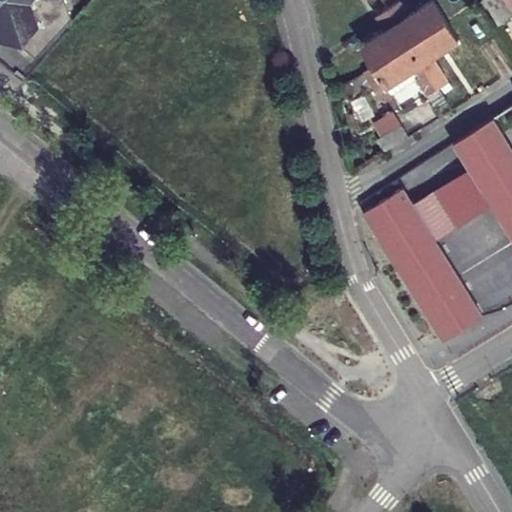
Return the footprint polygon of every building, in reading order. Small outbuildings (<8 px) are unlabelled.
[(5,0),(0,6),(0,37),(2,44),(28,47),(44,59),(78,18),(70,0),(5,0)] [(134,0),(106,31),(146,68),(207,0),(134,0)] [(401,0),(396,0),(388,6),(409,39),(445,17),(434,0),(430,0),(407,14),(404,9),(407,8),(401,0)] [(361,43),(373,62),(409,39),(388,6),(374,14),(380,24),(382,23),(385,28),(361,43)] [(445,17),(409,39),(439,87),(452,80),(442,63),(439,65),(434,55),(459,39),(445,17)] [(127,77),(139,66),(108,34),(96,45),(127,77)] [(428,94),(439,87),(409,39),(373,62),(387,85),(414,68),(420,78),(418,78),(428,94)] [(390,107),(369,121),(384,145),(406,132),(390,107)] [(494,117),(455,143),(466,160),(505,135),(494,117)] [(511,192),(511,146),(505,135),(466,160),(493,204),(511,192)] [(401,188),(363,212),(443,339),(481,315),(401,188)] [(511,192),(493,204),(511,234),(511,192)] [(0,511),(70,511),(76,505),(6,447),(0,454),(0,511)]
